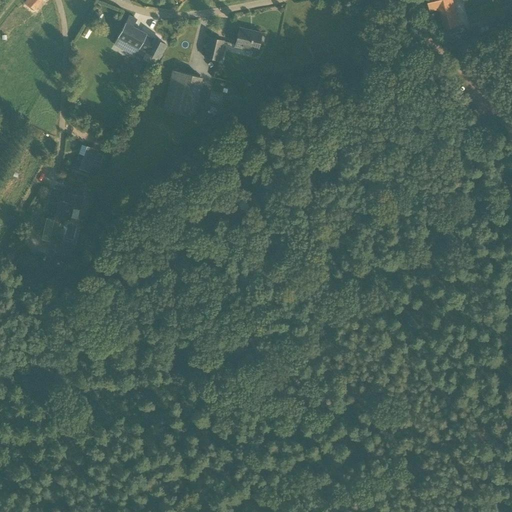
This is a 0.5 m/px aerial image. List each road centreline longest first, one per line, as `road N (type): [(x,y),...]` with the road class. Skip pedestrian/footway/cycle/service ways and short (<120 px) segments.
road 1 (track): [(0,362),(45,353),(266,351),(300,338),(511,188)]
road 2 (unclassified): [(108,0),(177,15),(277,0)]
road 3 (unclassified): [(511,116),(385,0)]
road 4 (unclassified): [(58,165),(66,82),(57,0)]
